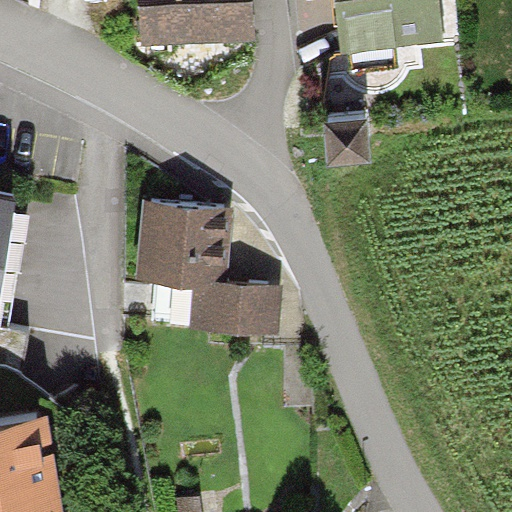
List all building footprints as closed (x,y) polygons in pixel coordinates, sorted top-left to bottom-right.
[(247,0),(135,0),(137,48),(249,44),(247,0)] [(435,0),(332,0),(338,57),(441,46),(435,0)] [(371,136),(367,92),(325,95),(328,139),(371,136)] [(0,300),(17,195),(0,192),(0,300)] [(225,209),(146,205),(143,287),(193,289),(191,331),(272,335),(274,288),(221,285),(225,209)] [(0,404),(0,511),(66,511),(47,397),(0,404)]
